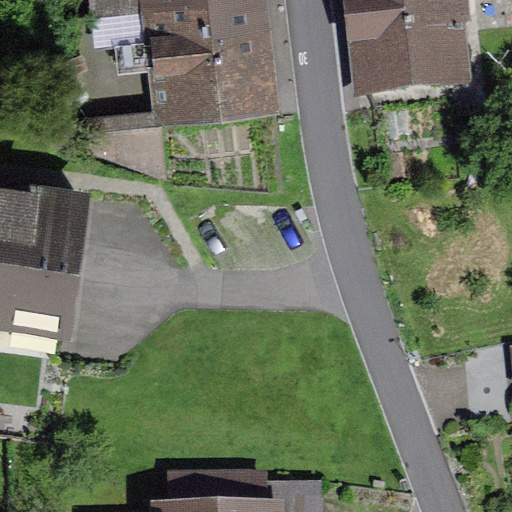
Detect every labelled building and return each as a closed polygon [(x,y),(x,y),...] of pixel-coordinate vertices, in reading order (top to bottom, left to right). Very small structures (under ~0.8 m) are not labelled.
[(262,0),(147,0),(162,118),(275,104),(262,0)] [(474,0),(343,0),(356,103),(471,89),(464,33),(478,31),(474,0)] [(153,121),(95,126),(99,146),(156,168),(153,121)] [(0,324),(73,332),(89,184),(0,175),(0,324)] [(266,511),(265,478),(167,482),(168,511),(266,511)]
